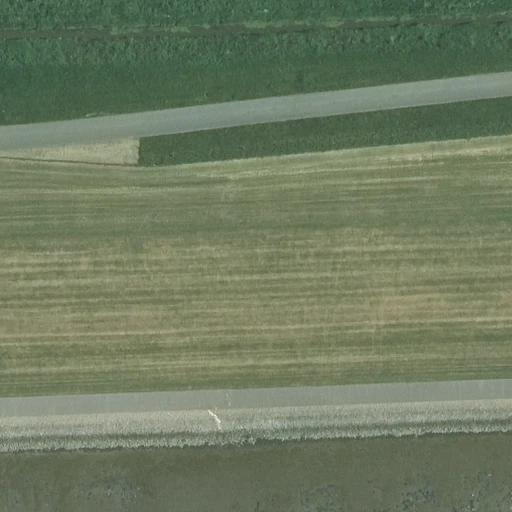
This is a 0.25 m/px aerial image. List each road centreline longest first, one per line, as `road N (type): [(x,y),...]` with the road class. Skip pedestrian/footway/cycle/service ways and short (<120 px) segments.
road 1 (residential): [(511,83),(0,139)]
road 2 (track): [(511,393),(0,405)]
